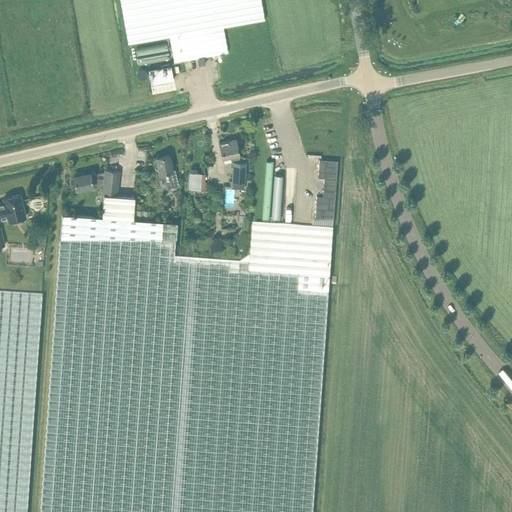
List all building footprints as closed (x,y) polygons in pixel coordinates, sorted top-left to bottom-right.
[(264,20),(260,0),(120,0),(128,44),(169,37),(174,62),(216,54),(227,53),(223,27),(264,20)] [(139,65),(171,58),(167,41),(135,48),(139,65)] [(170,65),(148,69),(151,83),(173,79),(170,65)] [(245,182),(245,172),(246,162),(240,162),(235,139),(220,143),(223,158),(232,156),(233,161),(231,181),(245,182)] [(178,186),(177,179),(175,170),(172,170),(168,155),(156,157),(160,173),(163,173),(166,188),(178,186)] [(334,223),(337,161),(318,161),(317,179),(323,179),(322,204),(315,203),(314,222),(334,223)] [(105,169),(105,171),(103,181),(102,193),(104,193),(117,195),(120,171),(105,169)] [(93,183),(103,181),(105,171),(91,174),(90,173),(73,176),(76,189),(93,185),(93,183)] [(205,190),(206,174),(190,173),(189,189),(205,190)] [(281,220),(283,174),(274,174),(272,220),(281,220)] [(135,197),(117,195),(104,193),(103,215),(62,213),(48,417),(41,511),(312,511),(332,233),(252,227),(249,266),(173,261),(176,220),(134,218),(135,197)] [(4,202),(0,202),(0,219),(8,217),(9,221),(25,217),(20,194),(3,198),(4,202)] [(221,236),(230,236),(230,224),(221,223),(221,236)] [(36,234),(35,245),(45,246),(46,235),(36,234)] [(0,511),(26,511),(42,297),(0,294),(0,511)]
